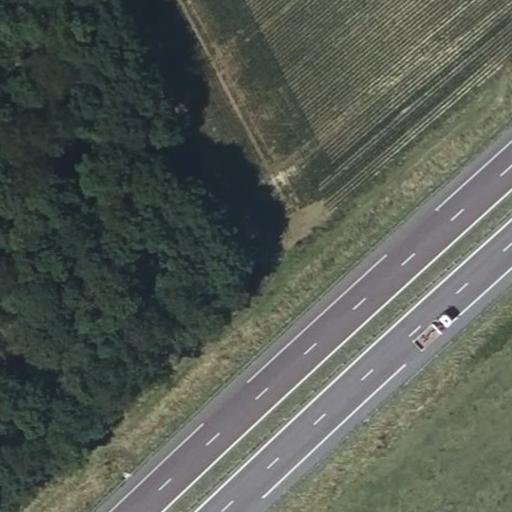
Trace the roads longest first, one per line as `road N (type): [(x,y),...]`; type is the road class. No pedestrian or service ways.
road 1 (motorway): [(511,152),(130,511)]
road 2 (motorway): [(226,511),(511,246)]
